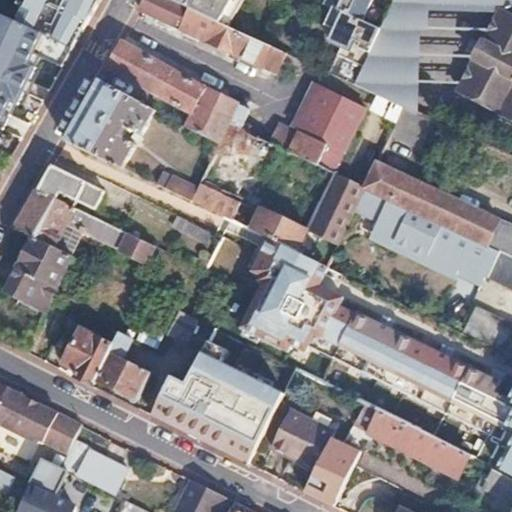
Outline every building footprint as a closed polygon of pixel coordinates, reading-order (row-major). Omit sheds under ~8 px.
[(28,0),(23,8),(16,21),(33,29),(74,49),(101,0),(28,0)] [(19,0),(18,4),(23,8),(28,0),(19,0)] [(173,0),(148,0),(139,17),(145,20),(149,14),(185,31),(182,35),(197,42),(201,38),(278,74),(289,54),(227,25),(173,0)] [(173,0),(227,25),(233,14),(231,13),(237,0),(173,0)] [(365,69),(396,0),(326,0),(325,3),(334,8),(325,27),(328,28),(323,39),(328,41),(328,43),(341,49),(337,56),(365,69)] [(473,59),(457,89),(511,117),(511,16),(499,10),(483,40),(481,39),(471,58),(473,59)] [(0,130),(22,141),(74,49),(33,29),(14,63),(19,66),(0,100),(0,130)] [(124,43),(110,67),(150,91),(164,99),(194,114),(187,128),(221,145),(199,190),(193,203),(237,225),(246,207),(258,212),(249,230),(302,256),(312,235),(338,246),(366,188),(367,187),(337,173),(347,152),(302,131),(301,134),(283,125),(275,144),(244,129),(253,111),(198,84),(124,43)] [(102,81),(66,143),(124,171),(139,146),(123,138),(129,128),(137,132),(133,138),(141,142),(157,112),(102,81)] [(323,89),(302,131),(347,152),(363,116),(366,109),(323,89)] [(396,105),(391,115),(400,119),(405,109),(396,105)] [(347,152),(337,173),(367,187),(378,164),(394,131),(363,116),(347,152)] [(367,187),(366,188),(503,254),(511,257),(511,226),(484,215),(378,164),(367,187)] [(53,166),(39,191),(77,209),(81,202),(98,211),(108,193),(53,166)] [(165,173),(158,187),(167,191),(174,178),(165,173)] [(174,178),(167,191),(193,203),(199,190),(174,178)] [(39,191),(18,228),(36,237),(58,247),(77,209),(39,191)] [(179,217),(174,228),(206,244),(212,232),(179,217)] [(129,233),(120,252),(147,266),(157,247),(129,233)] [(36,237),(16,279),(54,298),(76,256),(58,247),(36,237)] [(221,237),(205,269),(216,275),(232,243),(221,237)] [(120,252),(109,273),(136,287),(147,266),(120,252)] [(511,257),(503,254),(491,279),(511,289),(511,257)] [(16,279),(9,294),(46,313),(54,298),(16,279)] [(511,324),(478,308),(465,334),(509,355),(511,347),(511,324)] [(181,310),(168,334),(189,344),(202,320),(181,310)] [(83,328),(65,362),(79,370),(76,376),(95,386),(99,380),(116,345),(83,328)] [(116,345),(99,380),(140,401),(153,375),(125,360),(136,339),(122,332),(116,345)] [(386,348),(380,357),(410,372),(436,386),(504,420),(506,414),(494,408),(497,402),(386,348)] [(380,357),(359,402),(366,405),(388,416),(410,372),(380,357)] [(212,371),(193,407),(223,423),(225,417),(255,433),(272,402),(212,371)] [(0,385),(0,406),(9,390),(0,385)] [(436,386),(415,430),(454,449),(468,421),(476,426),(479,422),(497,439),(503,428),(511,437),(511,423),(504,420),(436,386)] [(0,406),(0,424),(38,445),(40,441),(67,456),(82,427),(9,390),(0,406)] [(366,405),(353,430),(368,435),(458,479),(469,457),(454,449),(415,430),(388,416),(366,405)] [(293,413),(275,448),(318,471),(336,434),(293,413)] [(91,452),(78,478),(115,497),(128,471),(91,452)] [(32,487),(19,511),(78,511),(79,510),(48,495),(51,487),(59,491),(68,473),(61,469),(44,461),(32,487)] [(511,511),(511,478),(495,470),(485,489),(511,503),(511,511)] [(22,482),(7,511),(19,511),(32,487),(22,482)] [(193,483),(178,511),(231,511),(235,504),(193,483)] [(145,511),(126,502),(121,511),(145,511)] [(410,511),(390,502),(385,511),(410,511)]
